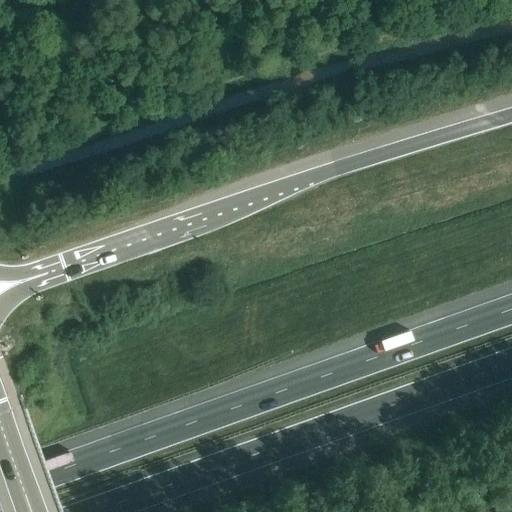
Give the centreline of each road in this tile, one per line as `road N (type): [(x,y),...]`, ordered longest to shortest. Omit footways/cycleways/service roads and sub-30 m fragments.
road 1 (motorway): [(511,308),(0,489)]
road 2 (motorway): [(511,116),(305,176),(0,287)]
road 3 (motorway): [(85,511),(511,360)]
